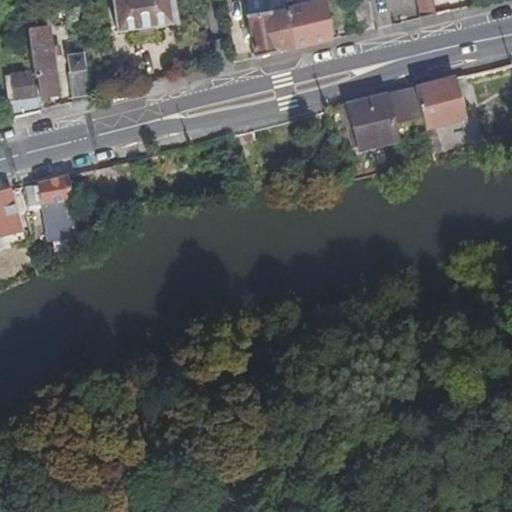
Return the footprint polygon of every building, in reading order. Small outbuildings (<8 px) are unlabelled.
[(107,0),(113,26),(164,14),(161,0),(107,0)] [(238,0),(248,59),(288,50),(281,4),(280,0),(238,0)] [(303,0),(281,4),(288,50),(325,40),(317,0),(303,0)] [(350,0),(351,1),(348,2),(354,34),(372,29),(366,0),(350,0)] [(414,0),(418,18),(432,15),(429,0),(414,0)] [(45,28),(28,30),(33,72),(36,98),(54,96),(45,28)] [(64,56),(69,103),(84,100),(79,54),(64,56)] [(5,75),(11,117),(38,111),(36,98),(33,72),(5,75)] [(419,122),(422,132),(429,131),(460,123),(450,82),(411,92),(419,122)] [(411,92),(346,108),(357,153),(390,145),(386,130),(419,122),(411,92)] [(437,162),(429,131),(422,132),(429,163),(437,162)] [(49,243),(78,236),(65,180),(36,186),(40,203),(49,243)] [(27,206),(40,203),(36,186),(23,189),(27,206)] [(0,195),(0,252),(0,253),(0,251),(0,242),(18,239),(6,194),(0,195)]
